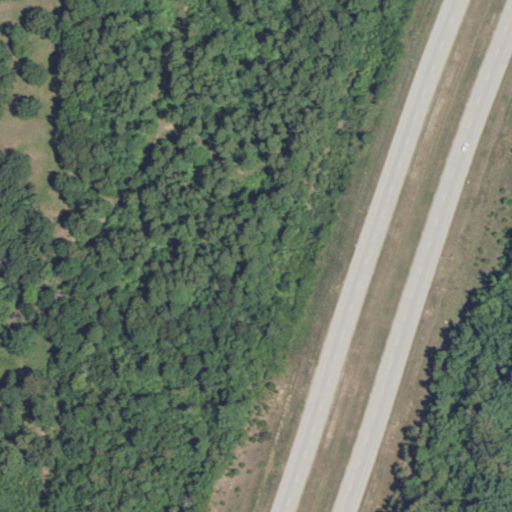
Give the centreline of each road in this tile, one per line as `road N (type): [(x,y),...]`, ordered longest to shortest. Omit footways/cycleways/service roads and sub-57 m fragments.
road 1 (motorway): [(461,0),(283,511)]
road 2 (motorway): [(343,511),(511,39)]
